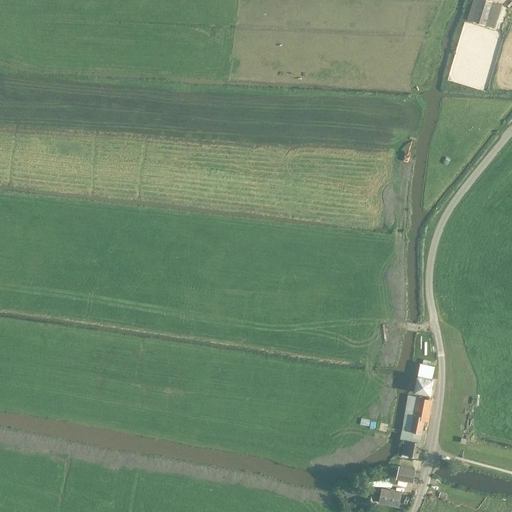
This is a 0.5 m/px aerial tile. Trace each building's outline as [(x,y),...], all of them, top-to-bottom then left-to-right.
[(479,0),(473,21),(485,25),(493,2),(487,0),(479,0)] [(409,391),(415,392),(414,392),(431,395),(435,378),(433,378),(435,366),(421,363),(419,376),(418,375),(417,381),(410,380),(409,391)] [(423,434),(425,420),(429,421),(430,417),(432,400),(418,396),(411,431),(423,434)] [(420,443),(411,441),(411,442),(404,440),(401,456),(409,458),(409,455),(417,457),(420,443)] [(412,482),(415,468),(400,465),(397,479),(412,482)] [(383,484),(392,485),(394,477),(384,478),(366,482),(368,487),(368,486),(383,483),(383,484)] [(398,505),(402,492),(382,487),(380,496),(368,493),(366,503),(373,504),(374,500),(398,505)] [(441,493),(438,498),(445,501),(448,496),(441,493)]
